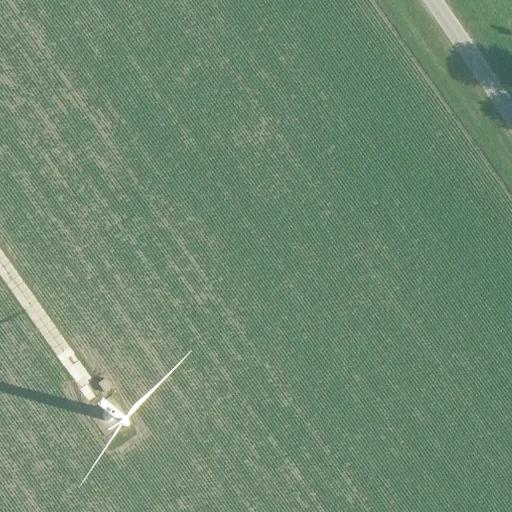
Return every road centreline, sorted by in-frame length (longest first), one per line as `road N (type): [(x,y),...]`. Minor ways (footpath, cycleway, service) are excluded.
road 1 (track): [(92,391),(0,258)]
road 2 (unclassified): [(511,121),(428,0)]
